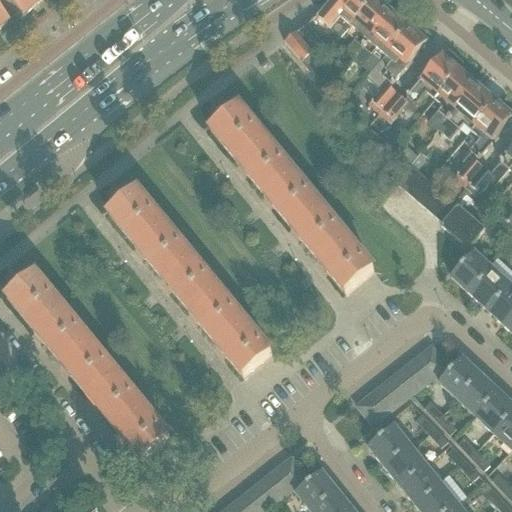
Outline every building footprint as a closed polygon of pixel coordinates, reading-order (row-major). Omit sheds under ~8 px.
[(0,0),(0,1),(19,21),(35,5),(36,6),(42,1),(40,0),(0,0)] [(340,21),(350,30),(374,1),(372,0),(341,0),(335,7),(333,5),(319,21),(331,32),(340,21)] [(345,54),(354,62),(394,15),(380,3),(377,3),(374,1),(350,30),(359,38),(345,54)] [(394,15),(354,62),(371,77),(410,32),(409,30),(408,27),(394,15)] [(368,108),(379,117),(397,96),(390,90),(392,87),(393,87),(409,69),(408,68),(427,46),(410,32),(371,77),(367,82),(381,93),(368,108)] [(296,35),(284,44),(310,76),(320,65),(296,35)] [(397,96),(379,117),(391,127),(403,114),(411,104),(414,107),(415,108),(426,95),(434,102),(435,101),(459,74),(442,59),(423,81),(422,81),(406,99),(407,100),(405,103),(397,96)] [(439,113),(428,125),(438,134),(452,117),(453,118),(479,88),(464,76),(460,75),(459,74),(435,101),(434,102),(435,103),(432,106),(439,113)] [(464,127),(472,134),(496,105),(495,105),(495,102),(479,88),(453,118),(455,119),(441,136),(450,144),(464,127)] [(454,181),(465,191),(483,170),(477,165),(496,143),(495,142),(511,122),(511,119),(496,105),(472,134),(480,141),(470,153),(472,155),(464,164),(467,167),(454,181)] [(210,133),(237,166),(265,143),(238,110),(233,115),(210,133)] [(237,166),(264,199),(293,176),(265,143),(237,166)] [(405,148),(398,157),(400,158),(401,159),(411,167),(413,166),(418,159),(406,149),(405,148)] [(508,156),(500,165),(511,175),(511,152),(508,157),(508,156)] [(418,159),(413,166),(419,171),(426,161),(420,156),(418,159)] [(397,188),(406,196),(422,178),(413,170),(397,188)] [(483,170),(465,191),(476,200),(493,179),(483,170)] [(264,199),(292,232),(320,209),(293,176),(264,199)] [(406,196),(415,203),(431,186),(422,178),(406,196)] [(415,203),(424,211),(440,193),(431,186),(415,203)] [(424,211),(433,219),(449,201),(440,193),(424,211)] [(108,217),(136,250),(164,227),(136,194),(130,199),(108,217)] [(442,227),(458,208),(449,201),(433,219),(442,227)] [(442,227),(441,229),(468,253),(469,252),(486,232),(481,228),(479,226),(475,223),(458,208),(442,227)] [(292,232),(319,265),(347,242),(320,209),(292,232)] [(511,219),(501,212),(495,220),(506,229),(511,222),(511,219)] [(136,250),(163,283),(191,260),(164,227),(136,250)] [(511,240),(500,230),(494,237),(508,249),(511,245),(511,240)] [(347,242),(319,265),(346,297),(374,274),(347,242)] [(474,255),(451,280),(473,300),(484,289),(477,282),(489,270),(474,255)] [(163,283),(190,316),(219,293),(191,260),(163,283)] [(484,289),(473,300),(489,315),(511,290),(511,288),(511,274),(497,261),(489,270),(477,282),(484,289)] [(7,300),(34,333),(62,310),(35,277),(26,284),(7,300)] [(511,291),(511,290),(489,315),(504,329),(511,319),(511,291)] [(190,316),(218,349),(246,326),(219,293),(190,316)] [(34,333),(61,367),(90,343),(62,310),(34,333)] [(246,326),(218,349),(243,381),(271,357),(246,326)] [(61,367),(88,400),(117,376),(90,343),(61,367)] [(432,350),(422,358),(424,361),(438,378),(448,370),(432,350)] [(424,361),(415,368),(429,385),(438,378),(424,361)] [(451,373),(439,386),(457,403),(480,379),(462,362),(451,373)] [(415,368),(406,375),(420,392),(429,385),(415,368)] [(406,375),(397,382),(410,400),(420,392),(406,375)] [(88,400),(116,433),(144,409),(117,376),(88,400)] [(480,379),(457,403),(475,420),(498,395),(480,379)] [(397,382),(387,390),(401,407),(410,400),(397,382)] [(387,390),(378,397),(392,414),(401,407),(387,390)] [(511,408),(498,395),(475,420),(493,437),(511,416),(511,408)] [(378,397),(369,404),(383,422),(392,414),(378,397)] [(366,401),(357,409),(373,430),(383,422),(369,404),(366,401)] [(431,405),(424,411),(437,425),(443,418),(431,405)] [(144,409),(116,433),(142,465),(170,441),(144,409)] [(511,416),(493,437),(511,454),(511,453),(511,416)] [(423,418),(416,425),(429,439),(436,432),(423,418)] [(443,418),(437,425),(450,439),(456,432),(443,418)] [(394,430),(368,450),(382,468),(395,458),(400,464),(413,454),(394,430)] [(436,432),(429,439),(441,452),(448,446),(436,432)] [(464,441),(457,448),(470,461),(477,454),(464,441)] [(454,452),(447,458),(460,472),(467,466),(454,452)] [(395,458),(382,468),(401,491),(427,470),(413,454),(400,464),(395,458)] [(477,454),(470,461),(483,475),(490,468),(477,454)] [(292,461),(282,469),(284,472),(298,489),(307,481),(292,461)] [(467,466),(460,472),(473,485),(479,479),(467,466)] [(427,470),(401,491),(417,511),(422,511),(432,504),(426,497),(440,486),(427,470)] [(284,472),(275,479),(289,496),(298,489),(284,472)] [(310,484),(295,496),(308,511),(317,511),(338,495),(321,475),(310,484)] [(498,477),(492,484),(504,497),(511,491),(498,477)] [(275,479),(266,486),(280,503),(289,496),(275,479)] [(266,486),(257,494),(270,511),(280,503),(266,486)] [(432,504),(422,511),(455,511),(459,509),(440,486),(426,497),(432,504)] [(491,491),(484,497),(497,511),(501,511),(507,508),(491,491)] [(257,494),(247,501),(255,511),(268,511),(270,511),(257,494)] [(351,511),(338,495),(317,511),(351,511)] [(255,511),(247,501),(238,508),(240,511),(255,511)]
